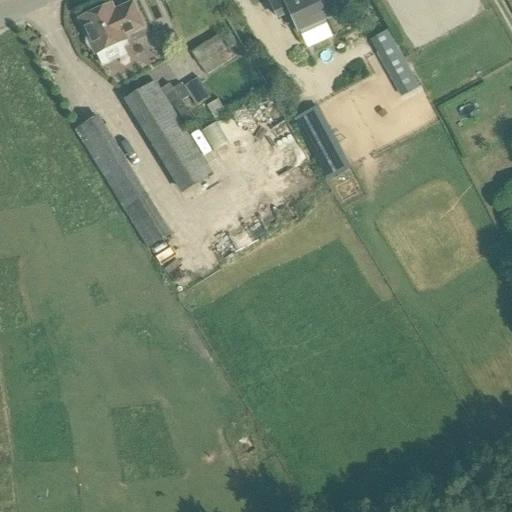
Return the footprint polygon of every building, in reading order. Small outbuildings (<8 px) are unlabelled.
[(270,0),(278,17),(290,11),(298,29),(340,10),(335,0),(270,0)] [(92,50),(94,50),(96,54),(128,39),(127,36),(145,27),(133,2),(115,10),(112,4),(79,19),(88,37),(87,39),(87,40),(87,41),(87,43),(88,44),(89,46),(90,47),(91,49),(92,50)] [(124,95),(177,194),(209,177),(157,78),(124,95)] [(165,93),(173,109),(187,103),(190,110),(209,101),(198,78),(165,93)] [(101,171),(122,157),(99,118),(77,131),(101,171)] [(316,125),(304,132),(324,168),(336,162),(316,125)] [(249,222),(273,207),(264,194),(241,209),(249,222)]
